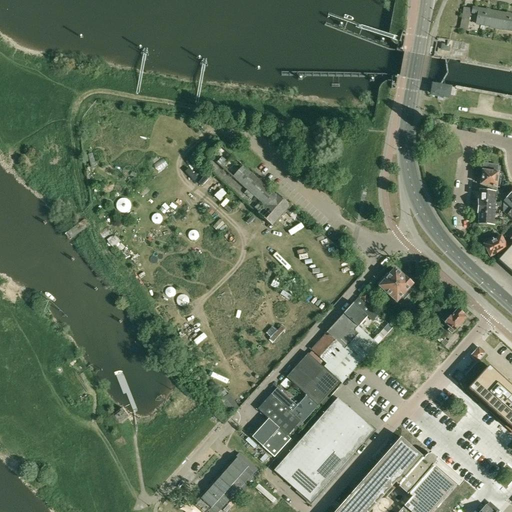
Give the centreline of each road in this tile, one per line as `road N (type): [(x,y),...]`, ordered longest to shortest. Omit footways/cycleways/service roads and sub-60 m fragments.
road 1 (residential): [(146,502),(226,429),(385,250)]
road 2 (residential): [(385,250),(349,228),(245,133),(210,127)]
road 3 (tertiary): [(425,5),(405,129),(411,184)]
road 4 (tertiary): [(411,184),(445,244),(511,305)]
road 5 (unclassified): [(409,224),(511,328)]
road 6 (residential): [(511,143),(470,133),(462,225)]
